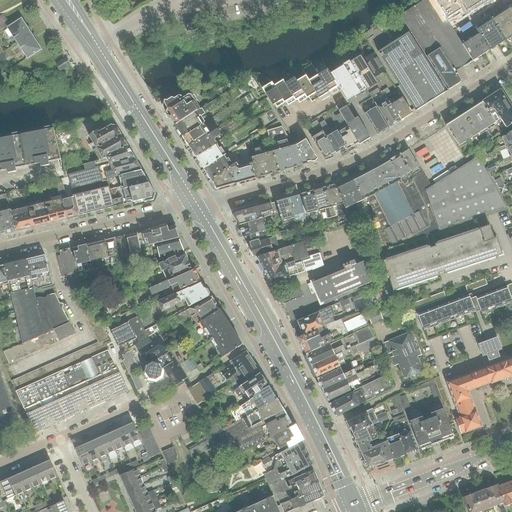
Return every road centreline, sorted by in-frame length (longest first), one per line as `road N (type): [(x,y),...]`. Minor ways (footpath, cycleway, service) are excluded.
road 1 (residential): [(197,205),(367,154),(505,67)]
road 2 (secondary): [(353,507),(286,363),(197,205)]
road 3 (residential): [(197,205),(0,250)]
road 4 (secondary): [(197,205),(98,48)]
road 5 (residential): [(496,452),(353,507)]
road 6 (residential): [(223,0),(151,15),(98,48)]
road 7 (residential): [(59,441),(182,389)]
